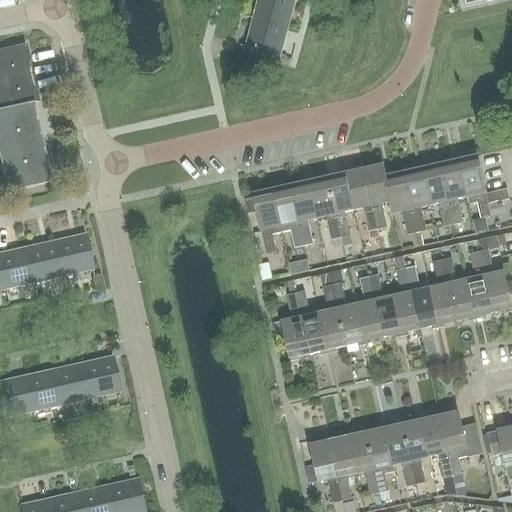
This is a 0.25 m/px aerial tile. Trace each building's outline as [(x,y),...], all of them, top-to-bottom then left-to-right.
[(257,0),(252,18),(287,28),(294,0),(257,0)] [(279,57),(287,28),(252,18),(245,47),(279,57)] [(0,178),(2,178),(5,192),(50,182),(32,103),(37,102),(24,44),(0,49),(0,178)] [(465,156),(458,157),(469,205),(478,203),(481,219),(491,217),(478,156),(465,159),(465,156)] [(453,162),(440,165),(454,225),(462,223),(457,200),(466,198),(468,205),(469,205),(458,157),(452,159),(453,162)] [(393,214),(385,174),(382,162),(376,163),(377,167),(364,170),(377,230),(387,228),(382,205),(391,203),(393,214)] [(443,228),(454,225),(440,165),(428,167),(428,164),(421,166),(429,206),(438,204),(443,228)] [(414,170),(403,173),(416,233),(425,231),(420,208),(429,206),(421,166),(414,167),(414,170)] [(369,232),(377,230),(364,170),(352,172),(351,169),(346,171),(355,212),(364,210),(369,232)] [(346,214),(355,212),(346,171),(340,172),(340,175),(328,178),(341,238),(350,236),(346,214)] [(390,172),(385,174),(393,214),(402,212),(407,235),(416,233),(403,173),(391,175),(390,172)] [(341,238),(328,178),(316,181),(315,178),(309,179),(318,220),(327,218),(332,240),(341,238)] [(291,186),(304,247),(313,245),(308,222),(318,220),(309,179),(303,180),(303,183),(291,186)] [(304,247),(291,186),(278,189),(278,186),(271,187),(281,234),(291,232),(295,249),(304,247)] [(265,189),(265,192),(253,195),(254,199),(245,201),(248,215),(257,213),(266,255),(275,253),(272,236),(281,234),(271,187),(265,189)] [(83,236),(54,242),(62,277),(91,270),(83,236)] [(54,242),(25,249),(33,283),(62,277),(54,242)] [(25,249),(0,254),(0,274),(3,290),(33,283),(25,249)] [(511,312),(511,311),(504,273),(502,266),(492,268),(489,252),(479,254),(492,314),(506,311),(506,314),(511,312)] [(464,275),(475,321),(482,319),(481,316),(492,314),(479,254),(471,256),(474,273),(464,275)] [(442,262),(455,322),(467,319),(467,322),(475,321),(464,275),(457,277),(453,260),(442,262)] [(455,322),(442,262),(433,264),(438,288),(430,290),(438,329),(445,327),(444,324),(455,322)] [(412,269),(405,270),(418,330),(431,327),(432,330),(438,329),(430,290),(429,290),(428,282),(419,284),(415,268),(412,269)] [(391,292),(401,337),(409,335),(408,332),(418,330),(405,270),(397,272),(401,289),(391,292)] [(100,276),(92,278),(95,290),(103,288),(100,276)] [(391,292),(382,294),(378,276),(369,278),(382,338),(394,335),(395,338),(401,337),(391,292)] [(355,300),(365,345),(371,344),(371,340),(382,338),(369,278),(360,280),(364,298),(355,300)] [(358,347),(365,345),(355,300),(353,300),(355,306),(347,308),(342,284),(332,286),(345,346),(357,343),(358,347)] [(319,314),(328,353),(334,352),(333,349),(345,346),(332,286),(324,288),(329,312),(319,314)] [(296,294),(309,354),(321,351),(322,355),(328,353),(319,314),(310,316),(305,292),(296,294)] [(309,354),(296,294),(287,296),(292,321),(282,323),(290,361),(297,360),(296,357),(309,354)] [(111,358),(82,364),(89,399),(119,392),(111,358)] [(82,364),(52,371),(60,406),(89,399),(82,364)] [(52,371),(23,378),(31,412),(60,406),(52,371)] [(23,378),(0,382),(0,412),(1,419),(31,412),(23,378)] [(475,426),(462,428),(458,410),(438,414),(439,417),(452,477),(462,475),(458,459),(467,457),(467,458),(481,455),(475,426)] [(426,417),(420,418),(428,457),(438,455),(443,479),(452,477),(439,417),(427,420),(426,417)] [(414,423),(402,425),(415,485),(425,483),(420,459),(428,457),(420,418),(413,420),(414,423)] [(509,429),(488,433),(493,453),(503,451),(511,492),(511,424),(509,426),(509,429)] [(390,425),(383,426),(392,465),(401,463),(406,487),(415,485),(402,425),(390,428),(390,425)] [(377,431),(365,433),(379,493),(388,491),(384,475),(393,473),(391,465),(392,465),(383,426),(376,428),(377,431)] [(353,433),(347,434),(355,473),(364,471),(369,495),(379,493),(365,433),(354,436),(353,433)] [(340,438),(329,441),(342,501),(352,499),(347,475),(355,473),(347,434),(340,436),(340,438)] [(316,441),(309,442),(317,481),(327,479),(332,503),(342,501),(329,441),(317,444),(316,441)] [(145,511),(138,480),(109,486),(114,511),(145,511)] [(114,511),(109,486),(80,493),(83,511),(114,511)] [(83,511),(80,493),(50,499),(53,511),(83,511)] [(53,511),(50,499),(21,506),(22,511),(53,511)]
